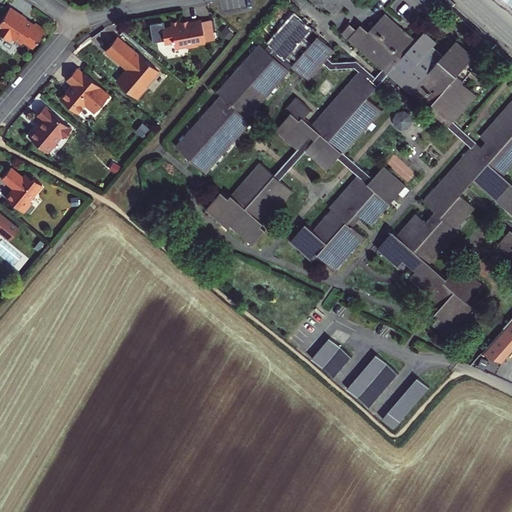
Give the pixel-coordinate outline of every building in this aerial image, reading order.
[(511,0),(502,0),(511,8),(511,0)] [(26,18),(10,7),(0,20),(0,33),(9,39),(11,37),(21,44),(23,41),(33,48),(45,30),(35,22),(32,26),(24,20),(26,18)] [(221,96),(175,147),(204,174),(251,123),(247,119),(294,67),(309,81),(324,64),(330,70),(355,69),(360,73),(320,116),(327,122),(318,131),(304,119),(311,111),(297,98),(287,110),(291,114),(277,131),(298,151),(275,176),(261,164),(229,199),(222,193),(206,211),(228,230),(231,227),(252,246),(266,231),(262,227),(293,192),(280,181),(306,153),(327,171),(338,159),(358,177),(330,208),(333,211),(313,232),(306,225),(291,243),(312,262),(318,256),(336,271),(364,238),(353,228),(361,218),(371,226),(405,187),(384,168),(373,180),(345,154),(382,111),(368,99),(388,76),(471,149),(424,202),(435,212),(426,223),(417,215),(398,236),(394,233),(378,251),(400,270),(406,264),(415,272),(410,278),(442,307),(436,315),(440,318),(433,325),(444,335),(451,328),(452,330),(472,308),(466,303),(481,286),(459,266),(447,280),(430,265),(458,233),(456,231),(475,209),(460,196),(473,182),(511,216),(511,231),(498,245),(509,255),(511,252),(511,184),(503,176),(511,166),(511,101),(480,138),(485,143),(481,148),(453,123),(476,96),(462,84),(471,74),(465,68),(474,58),(456,42),(443,57),(432,48),(435,44),(424,34),(416,43),(385,15),(369,33),(362,26),(349,40),(383,71),(375,79),(358,63),(332,64),(327,60),(335,52),(319,38),(321,36),(313,29),(311,31),(296,17),(266,50),(260,45),(217,93),(221,96)] [(175,46),(186,44),(187,45),(195,44),(197,42),(205,40),(201,18),(187,20),(187,22),(182,23),(181,19),(171,21),(171,25),(164,26),(163,26),(165,38),(165,40),(170,39),(170,40),(174,40),(175,46)] [(153,40),(165,38),(163,26),(164,26),(164,21),(150,23),(153,40)] [(139,53),(117,34),(105,49),(124,65),(126,62),(129,65),(117,79),(135,95),(147,82),(146,81),(157,67),(140,52),(139,53)] [(83,74),(77,69),(67,80),(74,86),(69,91),(68,89),(60,99),(77,114),(85,105),(93,113),(108,96),(99,88),(100,87),(84,73),(83,74)] [(71,128),(44,105),(36,115),(42,120),(28,136),(47,152),(61,136),(63,138),(71,128)] [(410,129),(415,117),(401,110),(395,122),(410,129)] [(410,181),(418,173),(396,152),(388,161),(410,181)] [(23,175),(20,178),(9,168),(0,179),(0,180),(9,188),(11,188),(12,192),(8,192),(3,198),(20,213),(30,202),(28,200),(40,186),(31,179),(30,181),(23,175)] [(501,362),(511,350),(511,320),(482,353),(501,362)] [(329,335),(311,356),(322,366),(340,345),(329,335)] [(340,345),(322,366),(334,376),(352,355),(340,345)] [(376,353),(347,387),(359,397),(388,362),(376,353)] [(399,372),(388,362),(359,397),(370,406),(399,372)] [(418,377),(383,418),(395,428),(430,386),(418,377)]
